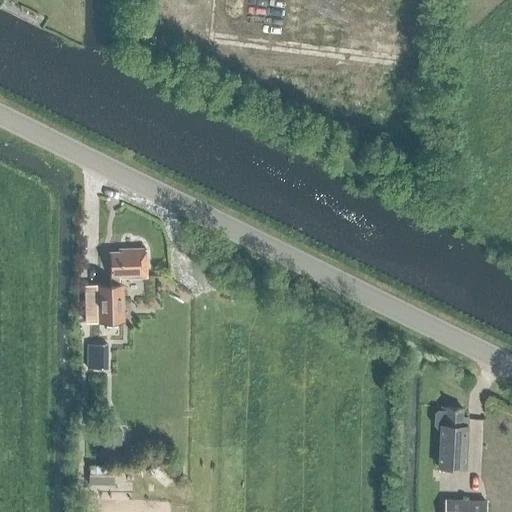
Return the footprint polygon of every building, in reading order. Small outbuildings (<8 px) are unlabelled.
[(119,252),(109,253),(110,286),(97,286),(98,322),(122,321),(121,285),(118,285),(118,278),(146,278),(145,249),(119,250),(119,252)] [(106,345),(87,345),(87,369),(106,369),(106,345)] [(432,411),(432,425),(435,429),(439,429),(436,467),(461,469),(463,441),(465,441),(466,418),(460,417),(461,409),(440,407),(437,407),(432,411)] [(87,430),(86,438),(98,439),(99,431),(87,430)] [(101,431),(100,456),(120,457),(121,432),(101,431)] [(123,485),(123,468),(87,467),(87,484),(123,485)] [(443,500),(442,511),(483,511),(484,502),(443,500)]
